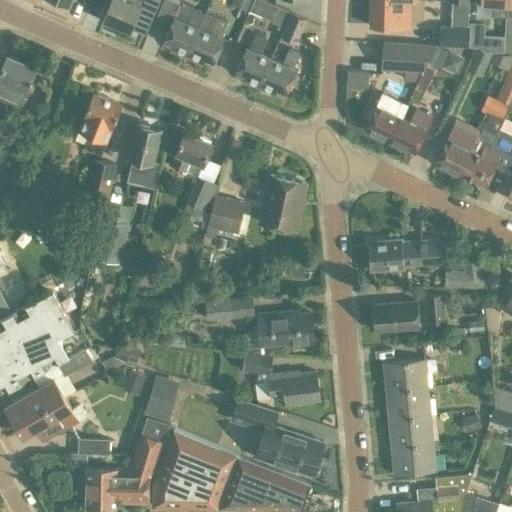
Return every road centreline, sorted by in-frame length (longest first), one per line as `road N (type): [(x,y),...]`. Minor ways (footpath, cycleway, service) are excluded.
road 1 (residential): [(355,511),(328,150)]
road 2 (residential): [(328,150),(0,10)]
road 3 (residential): [(511,235),(328,150)]
road 4 (residential): [(328,150),(335,0)]
